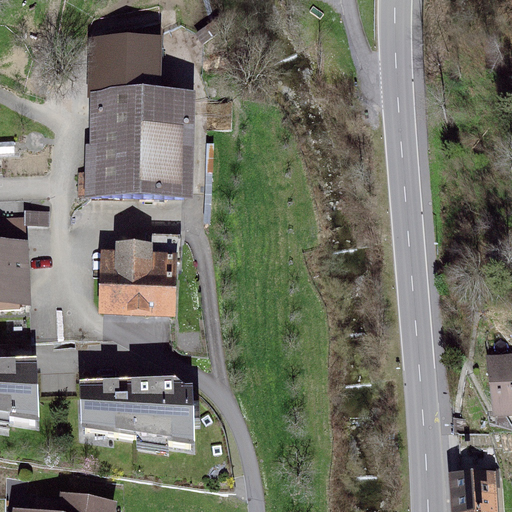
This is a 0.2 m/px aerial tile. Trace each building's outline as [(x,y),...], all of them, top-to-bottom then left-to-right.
[(94,213),(209,219),(214,113),(99,108),(94,213)] [(0,319),(45,315),(37,221),(0,224),(0,319)] [(112,332),(193,332),(194,246),(155,246),(155,260),(127,260),(127,267),(113,267),(112,332)] [(511,365),(482,368),(487,424),(511,421),(511,365)] [(0,436),(57,442),(58,412),(52,378),(0,377),(0,436)] [(87,447),(213,463),(214,422),(194,399),(125,399),(125,392),(89,391),(87,447)] [(456,478),(459,511),(511,511),(511,500),(508,471),(456,478)]
